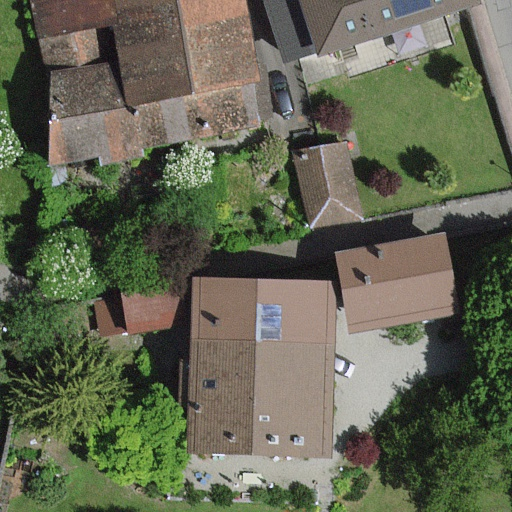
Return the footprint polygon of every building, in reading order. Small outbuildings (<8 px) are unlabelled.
[(41,0),(55,74),(123,61),(111,0),(41,0)] [(247,0),(111,0),(123,61),(131,105),(254,81),(263,80),(247,0)] [(469,0),(307,0),(324,49),(469,0)] [(72,161),(262,125),(254,81),(131,105),(123,61),(55,74),(72,161)] [(322,232),(370,224),(357,144),(308,152),(322,232)] [(352,269),(363,333),(458,317),(447,252),(352,269)] [(203,285),(196,456),(335,461),(342,290),(203,285)] [(130,288),(131,319),(172,317),(171,286),(130,288)]
